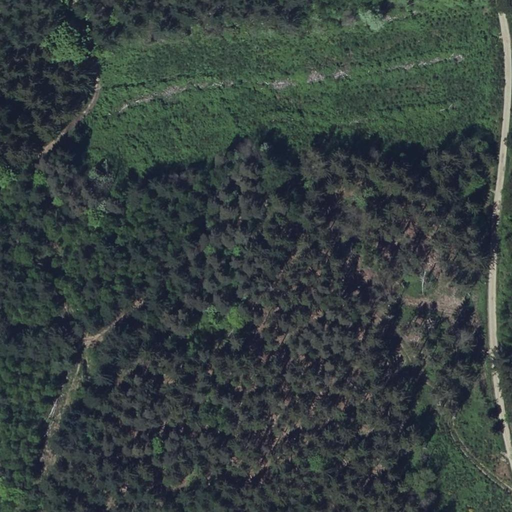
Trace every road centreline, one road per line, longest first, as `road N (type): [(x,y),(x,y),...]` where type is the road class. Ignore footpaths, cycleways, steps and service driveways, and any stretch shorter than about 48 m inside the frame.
road 1 (track): [(511,491),(458,445),(426,355),(291,172),(156,289),(88,334),(29,173)]
road 2 (track): [(511,453),(492,338),(508,99),(499,0)]
road 3 (track): [(71,0),(96,79),(88,102),(0,213)]
